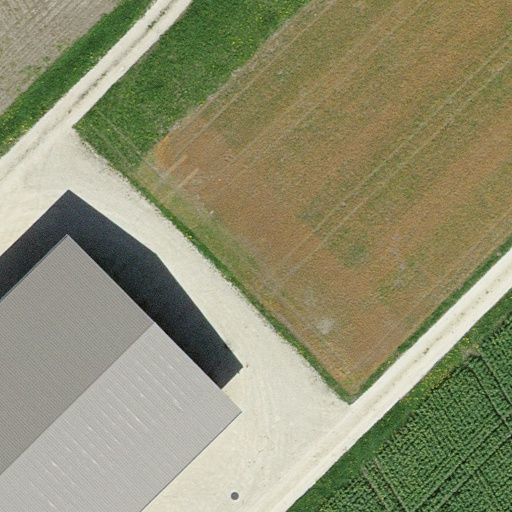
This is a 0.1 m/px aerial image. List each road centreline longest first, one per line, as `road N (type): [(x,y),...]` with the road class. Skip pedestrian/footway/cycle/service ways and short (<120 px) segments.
road 1 (track): [(511,263),(259,511)]
road 2 (track): [(0,176),(174,0)]
